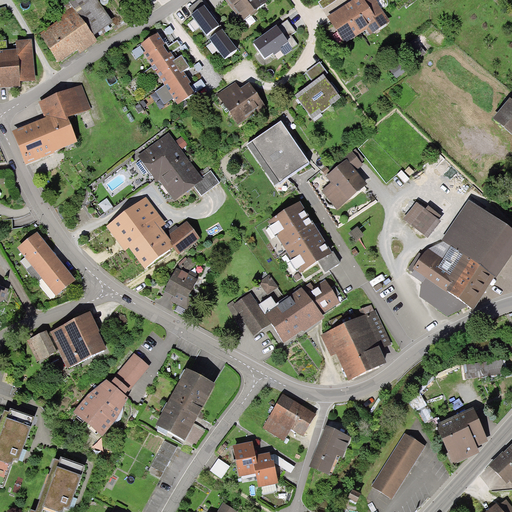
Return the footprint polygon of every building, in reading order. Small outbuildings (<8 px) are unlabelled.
[(67,0),(74,10),(37,35),(56,62),(95,36),(91,30),(107,19),(94,0),(67,0)] [(225,0),(243,23),(269,3),(266,0),(225,0)] [(335,0),(322,0),(318,2),(323,10),(337,1),(335,0)] [(353,0),(327,18),(345,43),(364,30),(369,36),(392,21),(377,0),(353,0)] [(192,16),(207,36),(220,26),(207,10),(204,6),(192,16)] [(291,36),(295,32),(288,21),(278,28),(278,27),(265,35),(253,43),(265,60),(273,55),(274,56),(282,51),(284,55),(292,49),(291,48),(297,44),(291,36)] [(151,64),(168,53),(161,43),(164,41),(156,29),(139,42),(146,52),(144,54),(151,64)] [(225,34),(222,30),(209,40),(224,61),(238,51),(225,34)] [(421,32),(401,48),(413,63),(426,53),(421,47),(428,41),(421,32)] [(0,82),(34,79),(29,38),(13,39),(14,45),(6,46),(5,37),(0,37),(0,82)] [(163,86),(165,84),(184,71),(190,66),(181,53),(172,59),(168,53),(151,64),(139,73),(144,79),(154,73),(163,86)] [(397,60),(388,66),(397,79),(406,73),(397,60)] [(313,84),(296,97),(313,120),(341,98),(327,80),(331,77),(321,64),(306,75),(313,84)] [(165,84),(178,104),(194,93),(186,82),(189,80),(184,71),(165,84)] [(219,92),(238,124),(257,113),(259,115),(267,110),(250,81),(240,87),(236,81),(219,92)] [(13,133),(26,166),(55,155),(52,147),(74,138),(66,118),(90,109),(81,85),(38,102),(46,120),(13,133)] [(491,117),(511,134),(511,101),(508,98),(491,117)] [(292,139),(282,123),(248,146),(275,187),(309,164),(292,139)] [(167,132),(137,155),(172,201),(191,186),(200,197),(219,183),(210,171),(201,177),(167,132)] [(322,192),(337,211),(367,185),(355,172),(363,165),(351,151),(343,157),(346,160),(326,177),(332,184),(322,192)] [(142,196),(107,226),(144,270),(172,247),(178,253),(196,238),(182,221),(165,234),(158,226),(164,222),(142,196)] [(416,201),(403,218),(427,236),(440,219),(437,216),(439,213),(427,203),(424,207),(416,201)] [(471,310),(511,251),(511,230),(471,201),(443,240),(451,246),(443,257),(427,246),(407,274),(420,283),(424,277),(471,310)] [(301,204),(268,224),(300,275),(319,263),(324,272),(338,263),(301,204)] [(51,252),(34,231),(15,246),(25,257),(18,263),(27,272),(51,252)] [(76,281),(51,252),(27,272),(34,282),(41,276),(57,296),(76,281)] [(189,259),(179,268),(176,266),(160,293),(186,308),(192,298),(186,294),(196,277),(186,271),(195,263),(189,259)] [(268,275),(257,282),(265,293),(276,286),(268,275)] [(324,280),(307,291),(323,316),(340,304),(324,280)] [(281,342),(323,316),(307,291),(303,284),(276,302),(271,295),(256,305),(249,294),(232,305),(251,333),(268,322),(281,342)] [(339,353),(351,380),(383,366),(374,347),(388,341),(374,308),(370,310),(368,304),(359,308),(363,318),(321,336),(330,357),(339,353)] [(51,331),(67,369),(104,353),(88,315),(51,331)] [(27,340),(37,361),(56,352),(46,332),(27,340)] [(75,416),(96,434),(127,397),(123,394),(147,365),(134,354),(110,382),(106,379),(75,416)] [(477,365),(478,377),(506,375),(506,363),(477,365)] [(181,444),(211,386),(185,373),(155,431),(181,444)] [(289,427),(302,436),(313,419),(282,398),(264,424),(282,437),(289,427)] [(0,489),(2,490),(12,459),(16,460),(31,416),(0,406),(0,405),(0,489)] [(474,408),(437,424),(454,464),(478,454),(475,448),(489,442),(474,408)] [(351,435),(328,425),(309,466),(325,473),(334,454),(341,457),(351,435)] [(192,438),(202,441),(206,431),(195,427),(192,438)] [(404,433),(371,486),(392,499),(425,446),(404,433)] [(255,471),(252,454),(249,440),(232,443),(238,474),(255,471)] [(176,448),(164,441),(146,474),(158,481),(176,448)] [(511,444),(490,467),(506,484),(510,481),(511,483),(511,444)] [(268,450),(252,454),(255,471),(259,487),(277,483),(271,454),(269,455),(268,450)] [(30,501),(26,511),(62,511),(64,508),(68,509),(83,466),(52,455),(35,503),(30,501)] [(219,459),(209,473),(221,481),(231,467),(219,459)] [(279,485),(263,489),(265,495),(280,492),(279,485)] [(354,489),(349,500),(355,503),(360,492),(354,489)]
